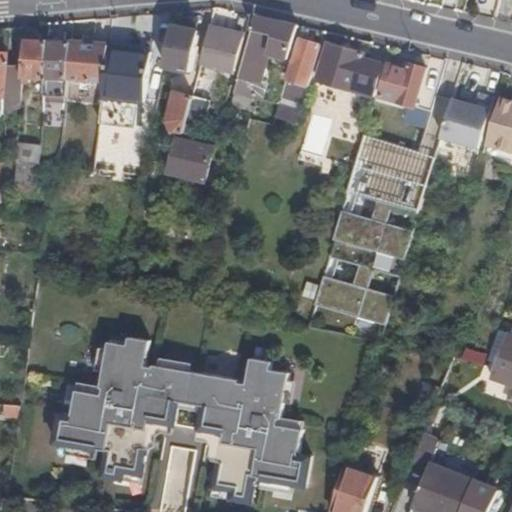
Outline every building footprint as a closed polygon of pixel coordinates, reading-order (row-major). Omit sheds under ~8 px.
[(297,29),(298,25),(256,15),(235,94),(250,96),(254,80),(261,82),(266,63),(271,64),(273,58),(268,56),(272,41),(292,48),(297,29)] [(194,29),(173,24),(164,65),(191,71),(199,35),(192,33),(194,29)] [(309,86),(321,45),(305,41),(309,28),(302,26),(287,79),(309,86)] [(235,70),(245,37),(210,29),(201,62),(235,70)] [(45,77),(48,41),(25,40),(24,65),(22,81),(29,82),(29,76),(45,77)] [(68,78),(71,42),(48,41),(45,77),(44,95),(66,96),(68,78)] [(109,45),(109,44),(71,42),(68,78),(104,81),(108,48),(109,45)] [(375,96),(384,65),(364,58),(365,53),(328,42),(317,80),(375,96)] [(103,97),(146,102),(153,46),(135,46),(135,50),(108,48),(104,81),(103,97)] [(22,81),(24,65),(7,64),(8,53),(0,52),(0,113),(3,114),(1,146),(0,146),(0,158),(17,160),(18,141),(22,81)] [(408,68),(389,63),(380,97),(406,104),(415,106),(426,68),(409,64),(408,68)] [(175,132),(183,133),(184,133),(193,96),(176,92),(169,122),(174,132),(175,132)] [(275,117),(280,103),(276,102),(263,99),(250,96),(235,94),(231,108),(275,117)] [(265,94),(263,99),(276,102),(277,96),(265,94)] [(158,95),(156,107),(164,108),(166,97),(158,95)] [(480,150),(495,100),(477,95),(473,107),(452,101),(441,138),(457,143),(480,150)] [(184,133),(202,136),(211,99),(193,96),(184,133)] [(103,97),(102,103),(145,107),(146,102),(103,97)] [(511,100),(501,97),(485,152),(511,159),(511,100)] [(281,104),(277,117),(298,122),(302,109),(281,104)] [(423,125),(426,109),(409,107),(406,122),(423,125)] [(175,132),(174,139),(179,140),(168,187),(205,197),(217,147),(182,139),(183,133),(175,132)] [(478,155),(480,150),(457,143),(441,138),(439,144),(478,155)] [(17,160),(39,163),(40,144),(18,141),(17,160)] [(37,183),(39,163),(17,160),(16,181),(37,183)] [(418,212),(425,186),(356,167),(348,193),(365,198),(365,196),(377,200),(371,222),(359,218),(360,216),(343,212),(342,212),(329,258),(345,262),(350,262),(359,264),(352,286),(341,283),(341,281),(329,278),(330,277),(324,275),(317,301),(327,304),(326,306),(334,308),(334,306),(387,321),(393,299),(367,291),(373,268),(400,276),(412,234),(386,226),(392,204),(418,212)] [(511,334),(510,334),(492,377),(511,384),(511,334)] [(103,470),(123,475),(125,467),(143,471),(153,426),(153,424),(151,423),(152,417),(178,422),(182,404),(183,398),(206,402),(205,409),(202,427),(227,433),(226,440),(223,439),(223,442),(213,486),(233,490),(231,498),(251,502),(256,482),(263,484),(262,486),(293,493),(305,495),(312,464),(299,461),(304,437),(279,431),(280,424),(284,425),(284,423),(287,409),(291,388),(293,380),(273,376),(274,367),(254,362),(248,388),(241,387),(241,383),(193,373),(167,368),(158,366),(157,369),(149,367),(155,342),(134,338),(133,346),(113,342),(112,350),(107,371),(104,385),(104,387),(106,388),(105,395),(80,390),(75,415),(62,412),(55,441),(69,445),(98,452),(99,449),(107,451),(103,470)] [(99,369),(107,371),(112,350),(103,349),(99,369)] [(168,360),(167,368),(193,373),(194,366),(168,360)] [(83,380),(80,390),(105,395),(106,388),(104,387),(104,385),(83,380)] [(298,390),(291,388),(287,409),(294,410),(298,390)] [(183,398),(182,404),(205,409),(206,402),(183,398)] [(153,424),(153,426),(176,431),(178,422),(152,417),(151,423),(153,424)] [(306,427),(284,423),(284,425),(280,424),(279,431),(304,437),(306,427)] [(227,433),(202,427),(200,437),(223,442),(223,439),(226,440),(227,433)] [(431,464),(437,450),(420,443),(405,481),(421,488),(431,464)] [(97,460),(98,452),(69,445),(67,454),(97,460)] [(175,511),(188,511),(196,448),(171,445),(162,510),(175,511)] [(464,511),(476,483),(431,464),(421,488),(414,506),(428,511),(464,511)] [(333,510),(338,511),(365,511),(377,475),(346,465),(333,510)] [(125,467),(123,475),(142,479),(143,471),(125,467)] [(233,490),(213,486),(212,494),(231,498),(233,490)] [(291,502),(293,493),(262,486),(260,496),(291,502)]
